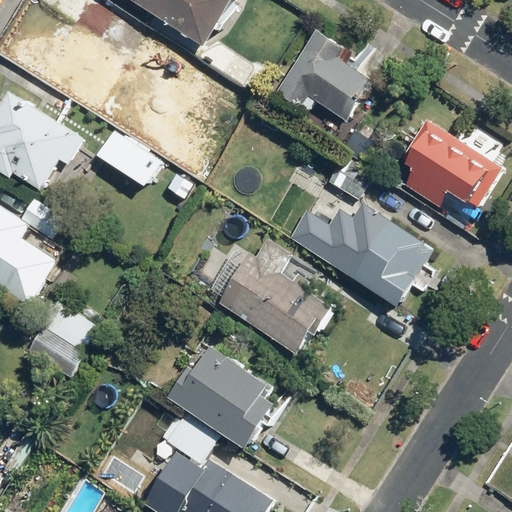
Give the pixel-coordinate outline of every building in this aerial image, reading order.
[(238,0),(140,0),(210,45),(238,0)] [(50,78),(132,129),(160,83),(143,72),(158,48),(93,8),(50,78)] [(324,30),(283,91),(307,107),(315,94),(352,120),(380,81),(346,57),(352,48),(324,30)] [(90,138),(16,91),(0,115),(0,168),(15,178),(19,173),(45,190),(65,160),(73,165),(90,138)] [(444,206),(455,190),(484,209),(509,169),(430,119),(405,158),(422,169),(412,184),(444,206)] [(167,160),(120,131),(104,157),(151,186),(167,160)] [(357,161),(349,173),(341,168),(333,181),(347,190),(364,200),(380,176),(357,161)] [(232,168),(228,170),(226,172),(225,174),(224,177),(223,180),(223,182),(223,185),(224,187),(225,190),(226,192),(228,194),(230,196),(233,197),(235,197),(238,198),(241,198),(243,197),(246,196),(248,195),(250,193),(252,191),(253,188),(254,186),(254,183),(254,180),(254,178),(253,175),(251,173),(250,171),(248,169),(245,168),(243,167),(240,166),(238,166),(235,167),(232,168)] [(203,184),(182,171),(171,189),(192,202),(203,184)] [(202,199),(197,202),(195,204),(194,206),(193,209),(192,211),(192,214),(192,217),(193,219),(194,222),(196,224),(198,226),(200,227),(202,228),(205,229),(207,229),(210,229),(213,229),(215,228),(217,226),(219,224),(221,222),(222,220),(223,217),(223,215),(223,212),(223,210),(222,207),(221,205),(219,203),(217,201),(215,200),(212,199),(209,198),(207,198),(204,198),(202,199)] [(0,283),(35,305),(63,260),(28,238),(37,224),(0,200),(0,283)] [(343,212),(321,249),(334,257),(332,260),(404,305),(439,248),(367,203),(357,220),(343,212)] [(225,302),(305,353),(323,325),(327,327),(341,306),(312,288),(319,278),(306,270),(300,280),(287,272),(299,254),(274,238),(263,256),(257,252),(225,302)] [(91,355),(87,353),(103,328),(62,302),(46,326),(58,334),(43,358),(75,379),(91,355)] [(419,324),(388,304),(380,316),(411,336),(419,324)] [(193,366),(173,397),(253,448),(283,400),(274,395),(279,387),(215,346),(199,370),(193,366)] [(271,511),(280,498),(214,457),(208,466),(187,452),(153,502),(168,511),(271,511)] [(29,511),(13,502),(6,511),(29,511)]
